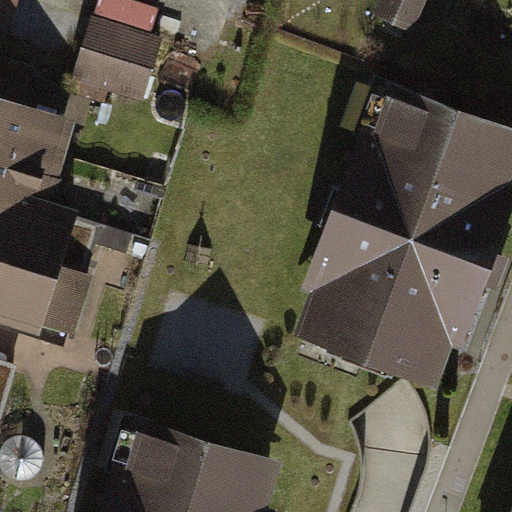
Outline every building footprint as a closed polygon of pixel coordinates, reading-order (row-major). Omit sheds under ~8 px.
[(0,0),(0,32),(11,36),(21,0),(0,0)] [(104,0),(82,77),(146,96),(172,7),(149,0),(104,0)] [(511,177),(511,131),(386,86),(297,331),(437,382),(511,177)] [(98,228),(41,211),(67,125),(0,104),(0,308),(66,330),(98,228)] [(16,366),(0,361),(0,424),(1,424),(16,366)] [(111,511),(258,511),(270,472),(136,431),(111,511)]
